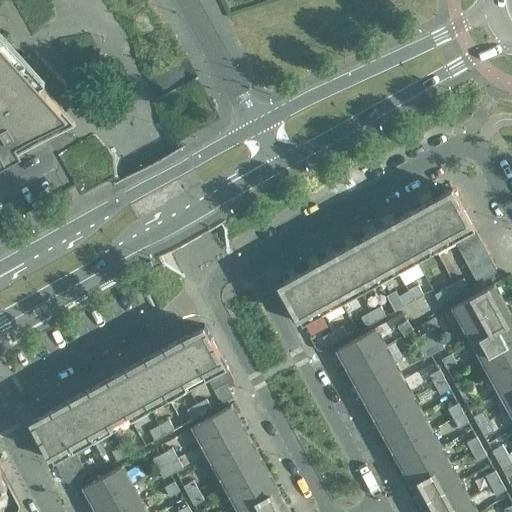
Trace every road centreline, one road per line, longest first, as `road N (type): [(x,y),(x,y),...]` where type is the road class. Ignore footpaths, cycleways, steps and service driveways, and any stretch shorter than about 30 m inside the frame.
road 1 (secondary): [(0,322),(278,170)]
road 2 (residential): [(248,261),(218,281),(216,305),(328,511)]
road 3 (secondary): [(255,130),(0,276)]
road 4 (residential): [(380,506),(248,261)]
road 5 (secondary): [(490,0),(459,27),(255,130)]
road 6 (secondary): [(278,170),(474,56),(511,44)]
road 7 (residential): [(248,261),(446,149),(474,148)]
road 8 (residential): [(0,395),(142,315)]
road 9 (residential): [(255,130),(185,0)]
